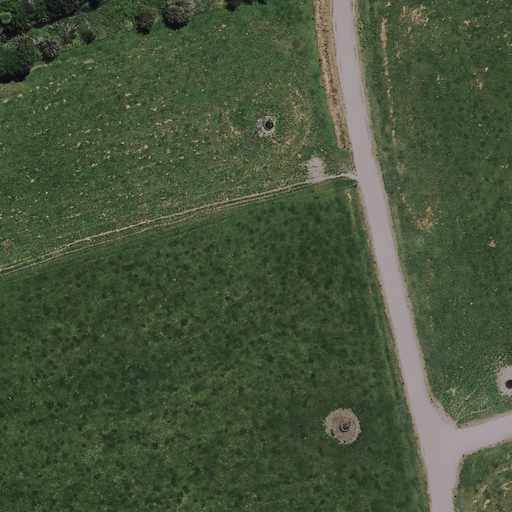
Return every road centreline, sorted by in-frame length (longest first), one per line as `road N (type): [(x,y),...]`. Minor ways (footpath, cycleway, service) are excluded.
road 1 (track): [(429,445),(339,0)]
road 2 (track): [(0,112),(434,0)]
